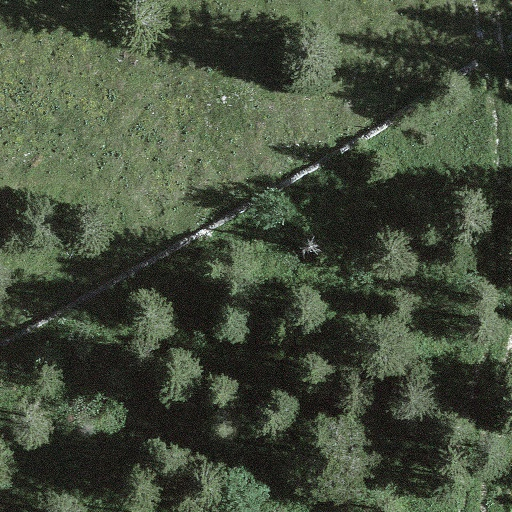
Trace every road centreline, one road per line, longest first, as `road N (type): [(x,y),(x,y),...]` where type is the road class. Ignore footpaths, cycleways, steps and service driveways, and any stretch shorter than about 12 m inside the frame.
road 1 (track): [(485,0),(481,21),(500,106),(511,259)]
road 2 (track): [(511,300),(475,511)]
